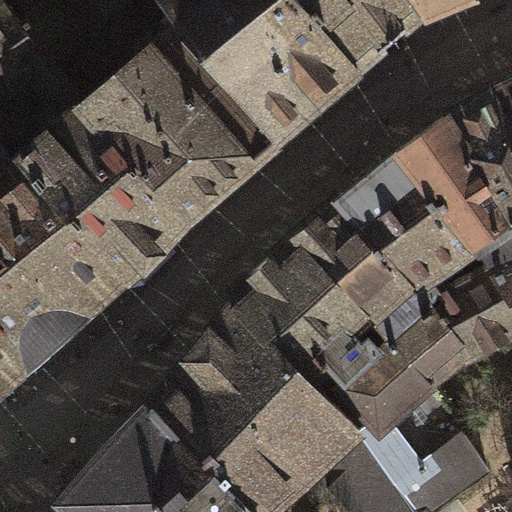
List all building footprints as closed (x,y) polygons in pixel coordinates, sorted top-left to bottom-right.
[(48,0),(47,0),(20,21),(51,60),(77,38),(48,0)] [(97,0),(105,12),(120,0),(97,0)] [(162,0),(178,19),(273,129),(354,59),(305,0),(162,0)] [(305,0),(354,59),(420,13),(410,0),(305,0)] [(410,0),(420,13),(449,0),(410,0)] [(18,149),(125,271),(184,209),(82,101),(51,60),(20,21),(10,7),(0,13),(0,91),(28,71),(52,104),(43,112),(52,122),(18,149)] [(82,101),(184,209),(273,129),(178,19),(155,37),(148,28),(134,39),(141,47),(82,101)] [(511,74),(488,87),(511,129),(511,74)] [(446,111),(511,220),(511,129),(488,87),(446,111)] [(511,220),(446,111),(397,146),(474,246),(511,222),(511,220)] [(0,388),(125,271),(18,149),(12,155),(0,138),(0,388)] [(397,146),(338,193),(467,349),(511,325),(511,304),(485,264),(446,286),(437,274),(474,246),(397,146)] [(338,193),(294,232),(361,299),(429,378),(467,349),(338,193)] [(511,222),(474,246),(485,264),(511,304),(511,222)] [(294,232),(236,296),(359,432),(419,507),(484,463),(429,378),(361,299),(294,232)] [(236,296),(149,400),(256,511),(257,511),(300,475),(334,511),(423,511),(419,507),(359,432),(236,296)] [(256,511),(149,400),(66,494),(82,511),(256,511)]
